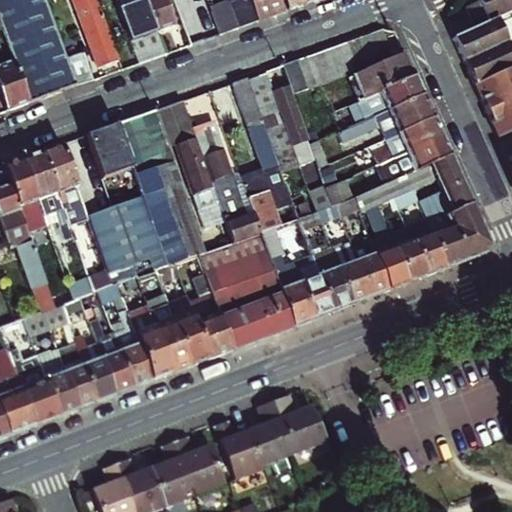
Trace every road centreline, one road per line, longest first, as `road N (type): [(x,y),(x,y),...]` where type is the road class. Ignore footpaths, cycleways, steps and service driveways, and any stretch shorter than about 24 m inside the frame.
road 1 (tertiary): [(38,459),(511,279)]
road 2 (residential): [(393,0),(0,143)]
road 3 (residential): [(406,0),(511,241)]
